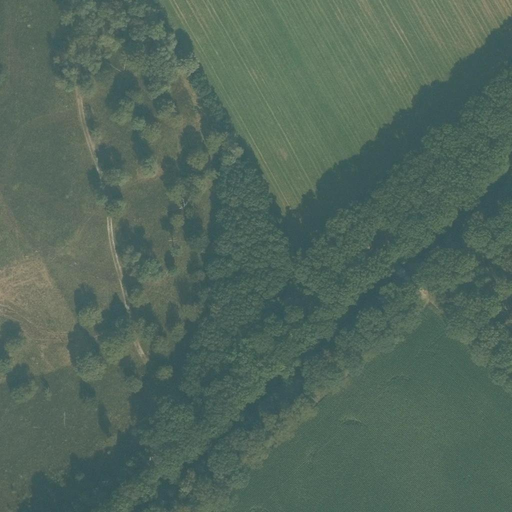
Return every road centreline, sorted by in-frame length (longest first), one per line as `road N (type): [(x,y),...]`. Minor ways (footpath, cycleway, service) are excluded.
road 1 (track): [(95,511),(390,242)]
road 2 (unclassified): [(390,242),(511,132)]
